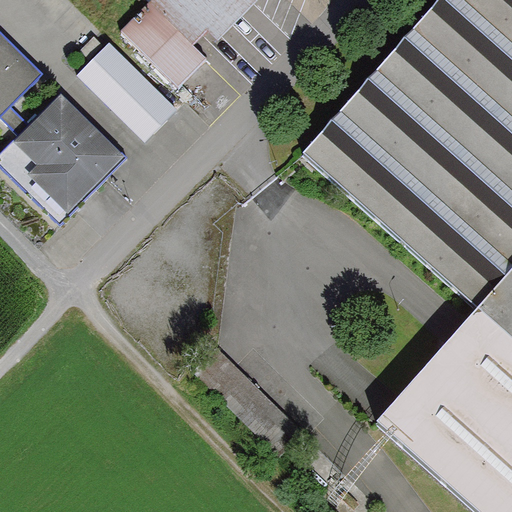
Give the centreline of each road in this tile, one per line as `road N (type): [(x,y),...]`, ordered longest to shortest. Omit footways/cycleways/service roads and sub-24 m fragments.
road 1 (residential): [(360,0),(71,293)]
road 2 (track): [(71,293),(290,511)]
